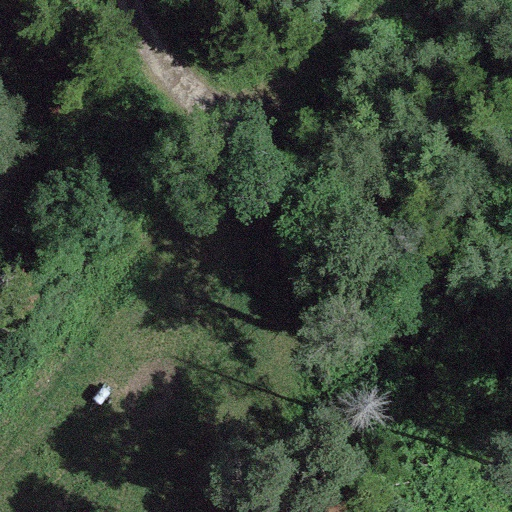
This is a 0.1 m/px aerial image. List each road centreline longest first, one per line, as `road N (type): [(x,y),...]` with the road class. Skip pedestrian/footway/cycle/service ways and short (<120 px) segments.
road 1 (track): [(151,0),(167,63),(202,128),(280,165),(413,0)]
road 2 (track): [(202,128),(191,278),(160,344)]
